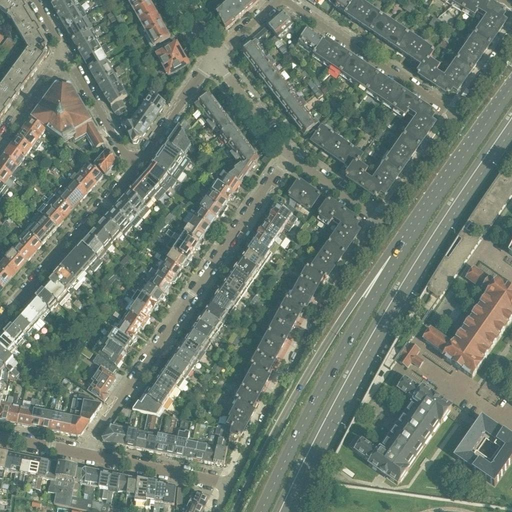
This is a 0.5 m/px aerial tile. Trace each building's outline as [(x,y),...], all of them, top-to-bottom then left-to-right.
[(0,0),(0,10),(9,17),(20,3),(19,1),(18,1),(18,0),(17,0),(16,0),(0,0)] [(63,0),(52,7),(59,17),(75,8),(79,6),(75,0),(72,0),(71,1),(69,0),(63,0)] [(130,0),(128,1),(135,13),(150,4),(147,0),(130,0)] [(229,0),(225,4),(240,19),(255,6),(249,0),(229,0)] [(345,16),(346,16),(356,1),(355,0),(356,0),(355,0),(330,0),(329,3),(335,7),(335,8),(345,15),(345,16)] [(454,6),(463,11),(469,0),(455,0),(453,5),(451,7),(452,8),(454,6)] [(482,14),(483,15),(489,5),(488,5),(478,0),(469,0),(463,11),(473,17),(472,19),(473,20),(474,18),(477,14),(480,16),(482,14)] [(346,16),(356,23),(366,7),(367,5),(366,4),(365,7),(356,1),(346,16)] [(383,8),(387,10),(392,4),(388,1),(383,8)] [(407,2),(405,6),(412,10),(415,11),(416,8),(414,6),(407,2)] [(12,22),(22,40),(38,31),(28,14),(28,13),(28,12),(27,12),(25,9),(26,9),(25,8),(24,8),(22,4),(20,3),(9,17),(8,18),(10,20),(12,22)] [(135,13),(141,24),(157,15),(158,13),(156,9),(153,9),(150,4),(135,13)] [(240,19),(225,4),(215,13),(216,13),(226,32),(240,19)] [(488,18),(482,25),(497,36),(505,25),(505,24),(505,23),(505,24),(501,21),(504,15),(505,15),(506,15),(505,14),(505,15),(489,6),(489,5),(483,15),(488,18)] [(372,33),(384,16),(383,15),(381,18),(372,12),(374,9),(372,9),(371,11),(366,7),(356,23),(372,33)] [(59,17),(66,30),(82,20),(75,8),(59,17)] [(141,24),(147,35),(163,26),(160,23),(162,21),(160,17),(157,17),(156,15),(157,15),(141,24)] [(281,15),(275,20),(286,33),(293,26),(295,25),(293,21),(284,15),(281,15)] [(372,33),(382,40),(394,23),(384,16),(372,33),(372,34),(372,33)] [(66,30),(73,42),(89,33),(85,26),(88,24),(87,21),(85,18),(82,20),(66,30)] [(286,33),(275,20),(267,27),(271,31),(278,40),(286,33)] [(451,28),(442,22),(440,26),(449,31),(451,28)] [(398,51),(408,36),(399,30),(401,28),(394,23),(382,40),(398,50),(398,51)] [(481,26),(475,35),(490,46),(497,36),(482,25),(480,24),(479,25),(481,26)] [(154,47),(155,47),(157,49),(171,42),(169,39),(170,39),(169,38),(171,36),(168,32),(166,32),(163,26),(147,35),(154,47)] [(250,47),(256,42),(271,31),(267,27),(248,44),(250,47)] [(446,36),(449,38),(454,32),(451,29),(446,36)] [(89,33),(73,42),(79,52),(95,43),(99,41),(92,30),(90,31),(91,32),(89,33)] [(29,51),(26,55),(41,65),(48,56),(49,53),(49,52),(49,51),(49,50),(49,49),(48,48),(38,31),(22,40),(29,51)] [(298,45),(314,56),(324,42),(308,31),(301,42),(296,39),(290,48),(294,51),(298,45)] [(469,45),(465,51),(479,61),(489,46),(490,47),(490,46),(475,35),(470,43),(467,42),(467,43),(469,45)] [(398,51),(408,58),(418,43),(420,41),(419,40),(417,42),(408,36),(398,51)] [(18,46),(9,39),(6,42),(15,49),(18,46)] [(241,53),(249,64),(263,53),(259,47),(259,46),(256,42),(250,47),(248,44),(245,46),(243,48),(245,50),(241,53)] [(324,63),(330,67),(340,53),(325,42),(324,42),(314,56),(323,63),(321,65),(322,66),(324,63)] [(79,52),(85,62),(100,53),(95,43),(79,52)] [(156,50),(157,52),(159,56),(158,57),(169,76),(188,66),(187,65),(188,62),(186,59),(183,58),(177,46),(173,49),(170,43),(156,50)] [(408,58),(424,68),(428,61),(434,53),(429,50),(431,48),(430,47),(428,49),(418,43),(408,58)] [(7,53),(1,61),(4,64),(13,51),(4,45),(1,48),(7,53)] [(464,52),(457,61),(472,71),(473,71),(472,71),(479,61),(465,51),(462,49),(462,50),(464,52)] [(85,62),(91,73),(107,63),(100,53),(85,62)] [(254,71),(256,74),(273,62),(269,58),(268,59),(263,53),(249,64),(254,70),(254,71)] [(331,68),(341,74),(351,60),(340,53),(330,67),(328,69),(329,70),(331,68)] [(142,58),(144,62),(151,58),(149,54),(142,58)] [(26,55),(13,72),(28,83),(41,65),(26,55)] [(356,88),(358,86),(367,71),(351,60),(351,59),(351,60),(341,74),(351,81),(349,83),(356,88)] [(434,87),(441,77),(438,76),(440,74),(437,72),(440,66),(439,65),(438,68),(428,61),(424,68),(419,75),(418,75),(418,76),(419,76),(434,87)] [(451,70),(450,72),(465,81),(472,72),(472,71),(457,61),(452,69),(450,67),(449,68),(451,70)] [(260,78),(265,84),(279,74),(274,67),(276,66),(273,62),(256,74),(260,78)] [(91,73),(98,85),(114,76),(107,63),(91,73)] [(117,73),(114,76),(98,85),(105,97),(119,89),(121,88),(116,80),(120,77),(124,74),(122,71),(117,73)] [(358,86),(368,92),(378,78),(378,77),(377,78),(367,71),(358,86)] [(13,72),(0,90),(14,101),(28,83),(13,72)] [(441,77),(434,87),(435,87),(448,96),(449,96),(449,95),(453,90),(457,92),(456,93),(457,93),(458,92),(457,92),(465,81),(450,72),(444,80),(441,77)] [(270,91),(273,95),(287,84),(279,74),(265,84),(267,88),(270,91)] [(382,106),(384,103),(394,88),(378,78),(368,92),(377,98),(375,101),(376,102),(378,99),(383,103),(381,105),(382,106)] [(35,115),(31,120),(46,131),(63,144),(73,138),(76,142),(87,136),(95,150),(105,145),(77,97),(69,83),(68,83),(67,83),(67,84),(66,84),(61,84),(61,83),(60,83),(60,82),(59,83),(35,115)] [(278,101),(280,105),(295,94),(287,84),(273,95),(275,98),(277,102),(278,101)] [(150,94),(143,103),(159,115),(166,105),(153,96),(154,95),(148,86),(144,88),(150,94)] [(105,97),(111,108),(121,102),(127,98),(121,88),(119,89),(105,97)] [(384,103),(394,110),(404,96),(404,95),(394,88),(384,103)] [(0,90),(0,118),(1,119),(14,101),(0,90)] [(320,91),(314,95),(317,99),(323,95),(320,91)] [(285,111),(288,115),(304,103),(301,99),(300,100),(295,94),(280,105),(285,111)] [(199,110),(203,117),(218,106),(210,95),(206,98),(204,96),(201,97),(199,100),(201,102),(194,106),(198,111),(199,110)] [(412,116),(414,117),(421,106),(420,106),(405,96),(404,96),(394,110),(404,117),(402,119),(403,120),(405,117),(406,118),(408,115),(411,117),(412,116)] [(334,111),(335,111),(339,108),(334,101),(330,104),(332,108),(334,111)] [(121,102),(111,108),(115,114),(119,111),(125,108),(124,105),(121,102)] [(143,103),(137,113),(153,124),(159,115),(143,103)] [(291,119),(296,126),(310,115),(306,108),(307,107),(304,103),(288,115),(291,119)] [(206,124),(209,128),(226,115),(223,111),(222,112),(218,106),(203,117),(208,123),(206,124)] [(417,119),(411,127),(426,137),(434,126),(435,125),(434,125),(430,122),(434,116),(434,117),(435,116),(434,116),(421,107),(421,106),(414,117),(417,119)] [(341,116),(348,120),(351,117),(344,112),(341,116)] [(137,113),(131,122),(147,133),(153,124),(137,113)] [(214,131),(219,137),(233,126),(228,120),(229,119),(226,115),(209,128),(213,132),(214,131)] [(314,131),(317,133),(321,128),(320,127),(321,127),(319,125),(316,120),(315,121),(310,115),(296,126),(304,136),(308,133),(310,135),(314,131)] [(26,126),(24,129),(39,140),(46,131),(31,120),(26,126)] [(147,133),(131,122),(130,122),(131,123),(130,125),(123,129),(133,145),(137,145),(140,141),(139,140),(142,139),(147,133)] [(411,128),(404,137),(419,148),(419,147),(426,137),(411,127),(409,125),(408,127),(411,128)] [(183,132),(186,135),(191,129),(188,126),(183,132)] [(219,137),(227,147),(241,136),(238,133),(239,132),(236,129),(233,126),(219,137)] [(322,150),(333,136),(322,128),(323,126),(321,128),(321,127),(321,128),(317,133),(318,134),(312,143),(312,142),(311,143),(312,143),(322,150)] [(370,130),(363,126),(361,129),(368,134),(370,130)] [(168,145),(168,146),(185,158),(191,149),(189,144),(187,141),(179,128),(168,143),(168,145)] [(24,129),(17,139),(32,149),(36,152),(43,143),(39,140),(24,129)] [(374,138),(378,141),(383,134),(379,132),(374,138)] [(230,155),(233,159),(249,146),(246,142),(246,143),(241,136),(227,147),(232,154),(230,155)] [(323,150),(333,157),(345,140),(344,140),(342,142),(333,136),(322,150),(322,151),(323,150)] [(397,148),(393,153),(407,163),(418,148),(419,148),(404,137),(397,147),(395,146),(394,147),(397,148)] [(17,139),(10,148),(25,159),(32,149),(17,139)] [(342,164),(352,149),(343,143),(345,141),(345,140),(333,157),(342,163),(342,164)] [(161,155),(160,156),(184,173),(191,162),(185,158),(168,146),(165,150),(165,151),(163,151),(161,153),(161,155)] [(238,162),(241,166),(249,172),(259,159),(252,150),(249,146),(233,159),(236,163),(238,162)] [(10,148),(4,157),(18,168),(25,159),(10,148)] [(193,152),(197,158),(202,155),(198,148),(193,152)] [(343,164),(352,170),(362,156),(363,154),(362,153),(361,155),(352,149),(342,164),(343,164)] [(109,152),(106,155),(95,167),(105,176),(116,163),(109,152)] [(392,154),(386,164),(400,174),(401,174),(400,174),(407,163),(393,153),(391,152),(390,153),(392,154)] [(85,162),(89,165),(92,161),(84,154),(81,158),(85,162)] [(476,207),(463,226),(456,238),(446,253),(440,263),(433,274),(424,288),(428,291),(428,292),(438,300),(438,299),(440,300),(481,241),(480,240),(480,239),(471,233),(470,235),(466,232),(470,226),(483,235),(485,236),(511,196),(511,155),(507,163),(496,178),(486,192),(476,207)] [(156,163),(154,166),(172,180),(176,183),(177,183),(184,173),(160,156),(160,158),(158,158),(157,160),(157,162),(156,163)] [(362,189),(362,190),(369,180),(367,179),(368,177),(365,175),(367,172),(357,165),(363,156),(362,156),(352,170),(347,178),(346,177),(346,178),(346,179),(347,179),(362,189)] [(4,157),(0,162),(0,168),(11,177),(18,168),(4,157)] [(84,171),(81,174),(95,187),(103,178),(89,165),(85,162),(80,168),(84,171)] [(196,166),(205,172),(199,162),(196,166)] [(376,173),(378,175),(393,185),(400,174),(400,175),(400,174),(386,164),(379,173),(377,172),(376,173)] [(148,172),(145,175),(166,194),(170,189),(172,190),(177,183),(176,183),(172,180),(154,166),(153,165),(148,172)] [(229,171),(225,174),(240,185),(249,172),(241,166),(234,171),(236,173),(232,175),(229,171)] [(0,168),(0,183),(5,186),(11,177),(0,168)] [(70,179),(70,180),(87,195),(95,187),(81,174),(78,177),(75,174),(70,179)] [(223,181),(220,186),(233,195),(234,195),(237,195),(238,192),(238,189),(240,185),(225,174),(224,174),(220,179),(223,181)] [(166,194),(145,175),(138,184),(155,199),(158,202),(166,194)] [(369,180),(362,190),(363,190),(376,199),(376,200),(377,199),(381,193),(385,196),(384,196),(385,197),(385,196),(385,195),(393,185),(378,175),(372,183),(369,180)] [(64,184),(61,187),(80,204),(87,195),(70,180),(65,185),(64,184)] [(212,193),(228,204),(230,201),(233,202),(235,198),(234,196),(233,196),(233,195),(220,186),(214,182),(213,183),(208,190),(212,193)] [(309,190),(305,187),(299,183),(299,182),(298,183),(299,183),(289,196),(288,197),(289,197),(296,202),(295,203),(298,205),(299,204),(309,190)] [(138,184),(129,193),(147,208),(155,199),(138,184)] [(61,187),(53,195),(58,200),(73,212),(80,204),(61,187)] [(309,190),(299,204),(309,212),(319,197),(319,198),(320,197),(319,196),(319,197),(311,191),(309,190)] [(129,193),(121,202),(142,220),(150,211),(146,208),(147,208),(129,193)] [(212,193),(206,202),(224,214),(228,209),(225,207),(228,204),(212,193)] [(41,200),(45,204),(51,208),(65,221),(73,212),(58,200),(53,195),(48,201),(44,197),(41,200)] [(17,210),(20,212),(27,203),(25,201),(17,210)] [(121,202),(114,211),(128,224),(132,227),(135,229),(142,220),(121,202)] [(206,202),(200,210),(216,221),(218,217),(221,219),(224,214),(206,202)] [(336,222),(338,224),(345,214),(329,203),(328,203),(328,204),(320,215),(330,222),(329,225),(330,225),(332,223),(335,224),(336,222)] [(38,212),(40,214),(57,229),(65,221),(51,208),(45,204),(38,212)] [(284,225),(291,230),(294,226),(294,225),(297,220),(293,217),(278,206),(277,207),(274,207),(272,210),(273,212),(274,212),(274,213),(273,213),(271,216),(275,219),(276,218),(280,221),(279,222),(284,226),(284,225)] [(287,211),(294,215),(296,212),(289,207),(287,211)] [(200,210),(195,218),(213,231),(216,226),(214,224),(216,221),(200,210)] [(114,211),(106,220),(122,234),(123,235),(124,236),(132,227),(128,224),(114,211)] [(38,223),(36,225),(35,226),(50,238),(57,229),(40,214),(35,220),(38,223)] [(163,222),(167,226),(175,218),(171,214),(163,222)] [(183,222),(191,227),(205,237),(207,234),(210,236),(213,231),(195,218),(189,214),(183,222)] [(342,227),(336,235),(351,244),(358,234),(359,234),(359,233),(358,233),(354,230),(358,225),(359,225),(359,224),(345,215),(345,214),(338,224),(342,227)] [(265,225),(280,235),(284,230),(289,234),(291,230),(284,225),(284,226),(279,222),(280,221),(276,218),(275,219),(271,216),(269,218),(270,218),(265,225)] [(106,220),(97,229),(113,243),(116,239),(118,241),(123,235),(122,234),(106,220)] [(32,223),(24,231),(42,247),(50,238),(35,226),(36,225),(34,223),(34,224),(32,223)] [(272,242),(282,249),(285,245),(280,242),(284,237),(280,235),(265,225),(263,224),(260,229),(261,231),(259,234),(263,236),(264,236),(268,239),(267,240),(272,243),(272,242)] [(178,232),(181,234),(199,246),(199,245),(199,246),(202,246),(205,243),(204,243),(203,241),(203,240),(205,237),(191,227),(189,231),(182,226),(178,232)] [(90,238),(104,250),(107,253),(112,247),(111,245),(113,243),(97,229),(90,238)] [(161,232),(166,235),(193,254),(195,251),(196,251),(198,251),(200,248),(199,246),(181,234),(178,238),(175,236),(174,237),(169,233),(164,229),(161,232)] [(17,240),(18,241),(34,255),(42,247),(24,231),(17,240)] [(144,237),(150,242),(155,237),(149,232),(144,237)] [(254,243),(268,253),(271,248),(276,251),(277,250),(281,253),(283,250),(282,249),(272,242),(272,243),(267,240),(268,239),(264,236),(263,236),(259,234),(257,236),(258,236),(257,237),(257,236),(254,236),(252,239),(253,241),(254,242),(253,243),(254,243)] [(335,236),(329,245),(344,255),(351,244),(336,235),(334,234),(333,235),(335,236)] [(171,252),(173,253),(189,264),(192,259),(191,258),(191,257),(193,254),(166,235),(163,239),(174,247),(171,252)] [(90,238),(82,246),(98,260),(101,256),(99,255),(104,250),(90,238)] [(18,246),(13,251),(27,264),(34,255),(18,241),(15,244),(18,246)] [(248,253),(265,265),(272,255),(268,253),(254,243),(252,246),(251,246),(249,246),(246,250),(247,252),(248,252),(248,253)] [(321,252),(317,258),(333,270),(343,256),(344,256),(344,255),(329,245),(323,254),(321,252)] [(79,269),(83,272),(84,274),(85,272),(89,268),(94,272),(94,273),(95,272),(102,264),(98,260),(82,246),(75,255),(80,260),(78,263),(82,266),(79,269)] [(13,251),(5,260),(19,273),(27,264),(13,251)] [(163,253),(160,257),(181,272),(184,268),(186,268),(189,264),(173,253),(170,258),(168,257),(168,256),(163,253)] [(243,255),(240,260),(257,272),(259,273),(260,274),(266,265),(265,265),(248,253),(246,255),(245,255),(243,255)] [(71,259),(62,270),(80,285),(85,279),(82,276),(84,274),(83,272),(79,269),(82,266),(78,263),(80,260),(75,255),(71,259)] [(163,264),(160,269),(165,272),(178,281),(182,275),(180,274),(181,272),(160,257),(157,255),(155,258),(163,264)] [(318,261),(311,271),(325,281),(326,281),(330,275),(331,274),(330,274),(333,270),(317,258),(316,259),(318,261)] [(5,260),(0,265),(0,271),(11,281),(19,273),(5,260)] [(236,270),(253,282),(259,273),(257,272),(240,260),(237,264),(238,266),(238,267),(236,270)] [(152,270),(149,274),(170,288),(172,285),(173,285),(175,285),(178,281),(165,272),(160,269),(157,273),(152,270)] [(299,279),(296,284),(315,294),(317,290),(317,289),(318,287),(319,285),(320,285),(322,286),(325,281),(311,271),(307,269),(302,280),(299,279)] [(62,270),(49,284),(55,289),(58,286),(67,293),(71,289),(74,292),(80,285),(62,270)] [(229,279),(245,290),(249,285),(250,286),(253,282),(236,270),(234,273),(233,272),(231,273),(228,276),(229,279),(230,279),(229,279)] [(463,373),(472,379),(483,363),(482,363),(511,319),(511,292),(497,282),(495,285),(478,272),(474,270),(473,270),(472,272),(466,280),(488,295),(486,297),(487,298),(471,321),(470,322),(470,321),(463,332),(455,344),(454,344),(452,346),(431,331),(424,342),(445,357),(443,359),(463,373)] [(0,286),(4,290),(11,281),(0,271),(0,286)] [(279,271),(278,273),(276,276),(275,278),(278,280),(283,273),(279,271)] [(117,273),(115,276),(120,280),(122,281),(124,278),(117,273)] [(145,283),(149,286),(164,296),(165,296),(167,296),(169,293),(168,291),(170,288),(149,274),(146,277),(148,279),(145,283)] [(222,286),(239,298),(241,299),(247,291),(245,290),(229,279),(228,282),(227,281),(225,281),(222,286)] [(49,284),(43,291),(58,304),(62,307),(71,297),(67,293),(58,286),(55,289),(49,284)] [(290,303),(305,311),(309,305),(309,304),(310,302),(311,300),(312,298),(313,298),(312,297),(315,294),(296,284),(296,285),(298,287),(290,303)] [(141,291),(139,293),(142,295),(158,306),(161,301),(163,302),(165,299),(165,298),(164,297),(164,296),(149,286),(145,291),(143,291),(141,291)] [(220,293),(218,296),(235,308),(242,299),(241,299),(239,298),(222,286),(219,290),(219,293),(220,293)] [(263,288),(257,297),(261,300),(267,291),(263,289),(263,288)] [(43,291),(36,299),(49,311),(51,308),(53,310),(58,304),(43,291)] [(131,301),(132,302),(151,315),(153,312),(154,311),(155,312),(157,312),(159,309),(158,307),(157,306),(158,306),(142,295),(139,293),(138,292),(131,301)] [(235,308),(218,296),(215,299),(213,299),(210,303),(211,305),(227,316),(229,317),(231,318),(237,310),(235,308)] [(250,305),(255,309),(259,303),(261,300),(257,297),(255,296),(250,305)] [(132,302),(131,301),(127,299),(124,297),(122,299),(124,301),(129,305),(132,302)] [(36,299),(27,309),(42,322),(51,312),(49,311),(36,299)] [(287,301),(279,317),(294,325),(296,321),(297,321),(296,320),(297,319),(298,319),(298,318),(298,317),(299,317),(299,316),(301,317),(304,311),(305,312),(305,311),(290,303),(287,301)] [(125,311),(130,314),(147,326),(150,320),(148,319),(148,318),(149,319),(151,315),(132,302),(129,305),(125,311)] [(259,303),(255,309),(258,312),(263,305),(259,303)] [(203,313),(221,325),(224,320),(226,321),(229,317),(227,316),(211,305),(209,308),(206,308),(203,313)] [(27,309),(19,317),(34,331),(35,330),(38,333),(45,325),(42,322),(27,309)] [(201,320),(199,323),(217,335),(223,326),(221,325),(203,313),(200,317),(201,320)] [(125,317),(121,323),(138,334),(141,330),(140,330),(141,330),(143,331),(146,326),(147,326),(130,314),(127,319),(125,317)] [(19,317),(11,327),(26,340),(29,337),(34,331),(19,317)] [(70,317),(66,323),(72,326),(75,321),(70,317)] [(279,317),(269,334),(285,343),(285,342),(288,336),(289,336),(288,335),(289,334),(290,334),(290,333),(290,332),(291,332),(291,331),(291,330),(292,330),(292,329),(294,325),(279,317)] [(115,325),(112,329),(132,343),(134,343),(135,343),(137,341),(137,339),(135,338),(136,337),(138,334),(121,323),(118,328),(115,325)] [(217,335),(199,323),(197,326),(196,326),(194,326),(192,330),(192,331),(209,342),(212,338),(216,340),(217,339),(221,341),(222,339),(217,335)] [(239,325),(234,334),(238,336),(243,328),(239,325)] [(11,327),(3,335),(19,349),(26,340),(11,327)] [(56,329),(54,331),(61,337),(63,335),(56,329)] [(109,334),(104,340),(127,355),(125,353),(129,347),(132,343),(112,329),(109,334)] [(185,340),(203,352),(204,353),(208,348),(211,344),(209,342),(192,331),(192,332),(193,332),(191,335),(190,335),(188,335),(185,340)] [(269,334),(260,352),(275,360),(277,356),(278,356),(278,355),(278,354),(279,354),(279,353),(280,352),(280,351),(281,350),(281,349),(285,343),(269,334)] [(19,349),(3,335),(0,339),(0,347),(10,356),(11,357),(19,349)] [(99,344),(96,350),(113,362),(114,360),(121,364),(122,363),(121,363),(127,355),(104,340),(100,345),(99,344)] [(181,350),(196,361),(198,362),(201,358),(199,357),(203,352),(185,340),(182,344),(182,347),(183,347),(181,350)] [(398,362),(407,369),(411,363),(419,369),(423,362),(416,357),(419,352),(410,345),(406,351),(406,350),(402,357),(398,362)] [(0,347),(0,363),(10,372),(16,378),(19,374),(13,369),(7,365),(12,359),(11,357),(10,356),(0,347)] [(93,354),(97,357),(116,371),(117,370),(121,364),(114,360),(113,362),(96,350),(93,354)] [(175,359),(190,369),(192,371),(195,367),(193,366),(196,361),(181,350),(180,350),(178,350),(176,353),(176,355),(177,356),(175,359)] [(252,367),(254,369),(270,377),(270,376),(273,370),(271,369),(271,368),(271,366),(272,367),(272,366),(273,364),(273,365),(273,364),(275,360),(260,352),(252,367)] [(25,369),(33,363),(28,357),(20,364),(25,369)] [(95,383),(88,393),(104,404),(108,397),(106,395),(115,381),(115,378),(113,376),(116,371),(97,357),(93,364),(101,369),(92,382),(95,383)] [(167,368),(186,381),(192,371),(190,369),(175,359),(174,358),(173,359),(170,359),(169,362),(169,364),(170,364),(167,368)] [(0,363),(0,385),(5,386),(8,375),(10,372),(0,363)] [(219,366),(214,373),(219,375),(223,368),(219,365),(219,366)] [(160,378),(179,391),(186,381),(167,368),(160,378)] [(254,369),(245,386),(260,394),(262,390),(263,390),(263,389),(264,388),(264,387),(265,386),(265,385),(266,384),(266,383),(270,377),(254,369)] [(379,474),(380,473),(384,475),(387,477),(386,479),(387,479),(388,479),(398,485),(400,482),(400,483),(407,473),(406,473),(408,470),(408,469),(439,425),(440,424),(442,421),(443,422),(446,418),(450,412),(449,411),(451,408),(441,402),(442,401),(441,400),(440,401),(433,396),(434,395),(433,394),(432,395),(423,389),(421,391),(403,379),(404,378),(403,377),(402,378),(399,376),(392,386),(414,401),(412,404),(413,404),(405,415),(403,414),(387,438),(388,439),(381,450),(380,450),(378,453),(357,438),(349,448),(352,450),(352,451),(353,450),(371,463),(369,465),(379,472),(378,473),(379,474)] [(154,388),(169,399),(173,402),(180,392),(179,391),(160,378),(160,379),(157,377),(154,382),(156,384),(154,388)] [(0,397),(2,398),(3,396),(7,397),(9,387),(5,387),(5,386),(0,385),(0,397)] [(237,401),(239,403),(254,411),(255,410),(254,410),(258,405),(255,403),(256,403),(256,402),(257,401),(257,400),(258,399),(258,398),(260,394),(245,386),(237,401)] [(146,397),(162,409),(169,399),(154,388),(151,392),(148,390),(145,395),(147,397),(147,398),(146,397)] [(0,407),(0,422),(7,424),(13,401),(14,401),(17,390),(15,389),(14,395),(14,394),(13,399),(9,398),(7,405),(5,405),(1,404),(0,407)] [(192,395),(197,399),(198,397),(201,392),(196,389),(192,395)] [(7,424),(18,426),(22,409),(16,407),(19,396),(18,395),(20,390),(17,390),(14,401),(13,401),(7,424)] [(79,396),(78,401),(92,404),(93,400),(89,399),(89,398),(79,396)] [(148,415),(152,416),(156,417),(162,409),(146,397),(144,397),(139,404),(133,412),(138,413),(148,415)] [(197,399),(194,403),(197,406),(202,399),(198,397),(197,399)] [(18,426),(31,429),(37,401),(33,400),(32,403),(23,401),(22,409),(18,426)] [(41,431),(51,433),(56,407),(57,401),(53,400),(50,415),(45,414),(41,431)] [(60,435),(70,437),(78,401),(73,400),(70,415),(65,414),(60,435)] [(194,403),(190,400),(184,409),(185,409),(188,412),(194,403)] [(41,402),(39,402),(37,401),(31,429),(41,431),(45,414),(46,408),(40,407),(41,402)] [(78,401),(70,437),(77,438),(81,437),(90,423),(102,406),(92,404),(78,401)] [(239,403),(231,418),(246,427),(248,423),(249,423),(249,422),(250,420),(251,418),(251,417),(255,411),(254,411),(239,403)] [(51,433),(60,435),(65,414),(59,413),(60,408),(56,407),(51,433)] [(185,409),(178,419),(181,421),(188,412),(185,409)] [(119,416),(131,420),(132,412),(128,411),(123,410),(119,416)] [(125,448),(136,450),(139,433),(134,432),(138,413),(133,412),(132,412),(131,420),(130,425),(129,431),(125,448)] [(136,450),(145,452),(152,416),(148,415),(144,434),(139,433),(136,450)] [(145,452),(155,454),(158,437),(153,436),(157,417),(156,417),(152,416),(145,452)] [(482,457),(473,470),(472,471),(494,487),(511,461),(511,438),(482,417),(470,434),(453,458),(467,468),(486,441),(499,450),(490,463),(482,457)] [(233,421),(229,428),(232,429),(230,435),(230,437),(229,443),(230,443),(230,442),(234,445),(237,444),(239,440),(243,432),(244,431),(244,430),(245,430),(245,429),(246,427),(246,428),(246,427),(231,418),(230,420),(233,421)] [(155,454),(165,456),(172,420),(168,419),(164,438),(158,437),(155,454)] [(165,456),(175,458),(178,441),(173,440),(177,421),(172,420),(165,456)] [(175,458),(184,460),(189,439),(192,424),(181,422),(178,441),(175,458)] [(103,440),(104,443),(104,444),(125,448),(129,431),(130,425),(126,424),(125,427),(120,426),(119,429),(115,428),(115,425),(113,425),(103,440)] [(184,460),(195,462),(202,426),(197,425),(194,440),(189,439),(184,460)] [(195,462),(204,464),(207,447),(202,446),(205,430),(206,427),(202,426),(195,462)] [(222,430),(215,466),(224,468),(227,451),(222,449),(223,441),(224,441),(225,434),(230,435),(232,429),(229,428),(223,427),(222,430)] [(204,464),(215,466),(222,430),(217,429),(215,435),(213,448),(207,447),(204,464)] [(0,452),(0,491),(1,491),(1,489),(2,484),(5,472),(8,455),(0,452)] [(8,455),(5,472),(11,474),(15,456),(8,455)] [(15,456),(11,474),(16,474),(14,481),(15,481),(13,486),(18,487),(24,458),(15,456)] [(29,477),(32,459),(24,458),(18,487),(23,488),(24,481),(25,476),(29,477)] [(29,477),(28,482),(26,488),(36,490),(42,461),(32,459),(29,477)] [(42,461),(36,490),(40,491),(42,480),(47,481),(50,463),(42,461)] [(50,463),(47,481),(51,482),(50,489),(49,493),(50,493),(50,494),(53,495),(59,465),(50,463)] [(59,465),(53,495),(56,495),(54,505),(70,508),(72,498),(78,499),(80,486),(80,485),(82,473),(77,472),(78,469),(59,465)] [(339,470),(352,479),(355,475),(342,466),(339,470)] [(80,485),(80,486),(85,487),(84,495),(88,496),(93,472),(86,470),(82,473),(80,485)] [(93,472),(88,496),(87,501),(92,502),(93,497),(94,489),(99,490),(102,474),(93,472)] [(102,474),(99,490),(104,491),(102,500),(107,501),(112,476),(102,474)] [(112,476),(107,501),(106,505),(110,506),(111,501),(111,502),(113,493),(118,494),(120,477),(112,476)] [(121,505),(126,506),(126,502),(127,498),(130,479),(120,477),(118,494),(122,495),(120,504),(121,504),(121,505)] [(130,479),(127,498),(131,499),(130,511),(134,511),(139,481),(130,479)] [(139,481),(134,511),(138,511),(139,508),(145,509),(149,483),(139,481)] [(153,511),(157,485),(149,483),(145,509),(146,510),(145,511),(153,511)] [(153,511),(159,511),(160,509),(164,510),(166,487),(157,485),(153,511)] [(16,497),(25,499),(26,489),(18,487),(16,497)] [(166,487),(164,510),(163,511),(168,511),(169,506),(174,506),(176,489),(166,487)] [(195,493),(190,503),(204,510),(210,498),(203,494),(202,496),(195,493)] [(72,498),(70,508),(70,509),(85,511),(86,511),(108,511),(110,506),(106,505),(92,502),(87,501),(78,499),(72,498)] [(189,509),(187,511),(203,511),(204,510),(190,503),(187,508),(189,509)]
